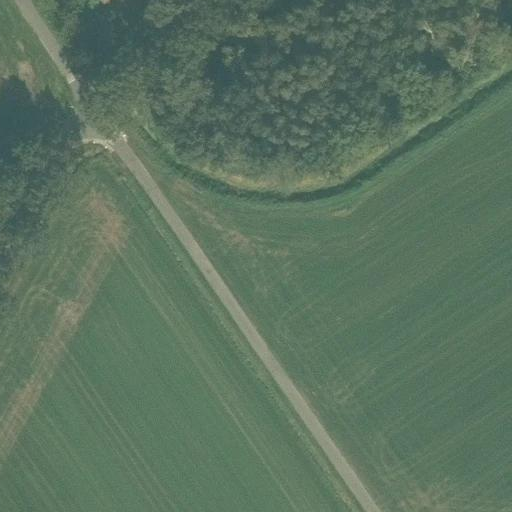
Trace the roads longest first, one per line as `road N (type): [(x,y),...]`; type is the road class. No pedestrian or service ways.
road 1 (unclassified): [(371,511),(88,97)]
road 2 (track): [(154,194),(243,211),(315,213),(356,198),(511,93)]
road 3 (unclassified): [(0,260),(88,97)]
road 4 (unclassified): [(88,97),(225,0)]
